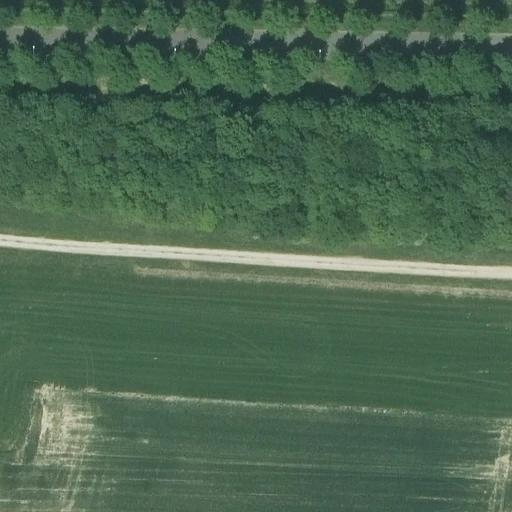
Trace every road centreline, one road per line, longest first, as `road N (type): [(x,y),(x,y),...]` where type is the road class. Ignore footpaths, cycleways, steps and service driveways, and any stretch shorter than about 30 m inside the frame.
road 1 (track): [(0,240),(511,274)]
road 2 (unclassified): [(0,46),(511,49)]
